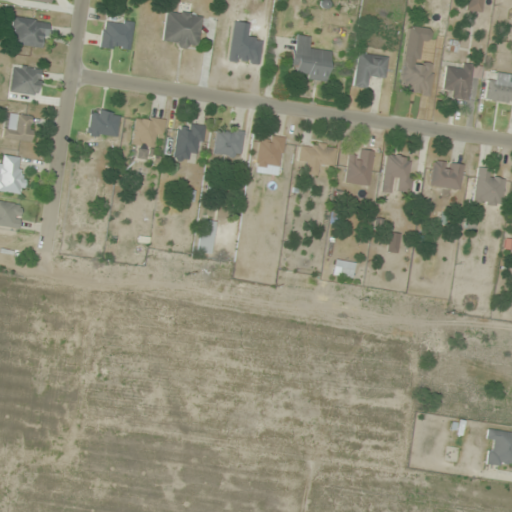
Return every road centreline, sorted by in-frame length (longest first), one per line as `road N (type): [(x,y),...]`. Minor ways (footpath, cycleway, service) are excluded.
road 1 (residential): [(511,141),(68,76)]
road 2 (residential): [(80,0),(48,249)]
